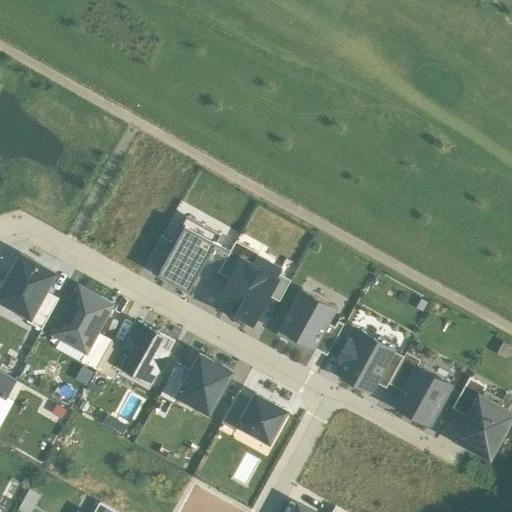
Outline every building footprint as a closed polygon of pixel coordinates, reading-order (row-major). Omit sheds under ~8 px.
[(152,276),(193,298),(204,278),(221,248),(226,238),(185,216),(170,242),(160,261),(152,276)] [(151,256),(160,261),(170,242),(161,237),(151,256)] [(219,272),(231,278),(246,250),(234,244),(229,252),(219,272)] [(221,248),(204,278),(213,282),(219,272),(229,252),(221,248)] [(268,294),(279,274),(281,269),(246,250),(231,278),(217,302),(253,322),(268,294)] [(45,291),(55,273),(22,255),(7,283),(0,295),(0,297),(32,315),(45,291)] [(279,274),(268,294),(280,301),(291,281),(279,274)] [(52,333),(87,352),(113,303),(78,284),(52,333)] [(329,323),(337,308),(301,288),(279,329),(294,337),(291,343),(312,354),(314,350),(329,323)] [(59,298),(45,291),(29,321),(42,329),(59,298)] [(169,352),(163,348),(169,337),(138,320),(124,344),(121,349),(130,353),(119,373),(148,389),(169,352)] [(329,323),(314,350),(326,356),(341,330),(329,323)] [(376,382),(393,350),(396,344),(380,336),(378,339),(362,331),(356,343),(350,340),(340,358),(345,361),(339,372),(372,390),(376,382)] [(96,370),(115,380),(119,373),(130,353),(121,349),(124,344),(114,338),(96,370)] [(404,356),(393,350),(376,382),(386,387),(389,384),(404,356)] [(421,359),(406,351),(404,356),(389,384),(403,392),(417,366),(421,359)] [(178,397),(208,414),(231,371),(201,355),(192,371),(178,397)] [(174,403),(178,397),(192,371),(177,363),(160,396),(174,403)] [(403,392),(396,405),(431,424),(452,384),(417,366),(403,392)] [(0,370),(0,394),(7,398),(17,380),(0,370)] [(469,376),(452,408),(469,417),(484,390),(486,385),(469,376)] [(504,400),(484,390),(469,417),(457,438),(491,456),(511,417),(511,413),(500,407),(504,400)] [(240,391),(223,422),(236,430),(239,424),(253,399),(240,391)] [(239,424),(270,441),(287,410),(256,393),(253,399),(239,424)] [(115,511),(100,503),(94,511),(115,511)]
